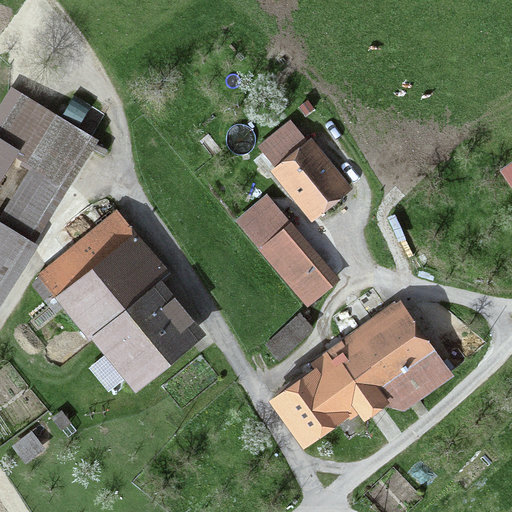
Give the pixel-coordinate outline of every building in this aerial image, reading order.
[(0,286),(91,140),(17,95),(0,122),(0,163),(16,173),(0,199),(0,286)] [(347,191),(309,142),(269,173),(308,221),(347,191)] [(264,194),(233,220),(304,306),(335,280),(264,194)] [(129,391),(199,336),(158,285),(166,279),(113,214),(36,276),(89,341),(129,391)] [(452,380),(399,310),(286,392),(269,403),(303,451),(354,418),(364,427),(384,409),(407,414),(452,380)] [(34,423),(14,436),(26,455),(46,443),(34,423)]
